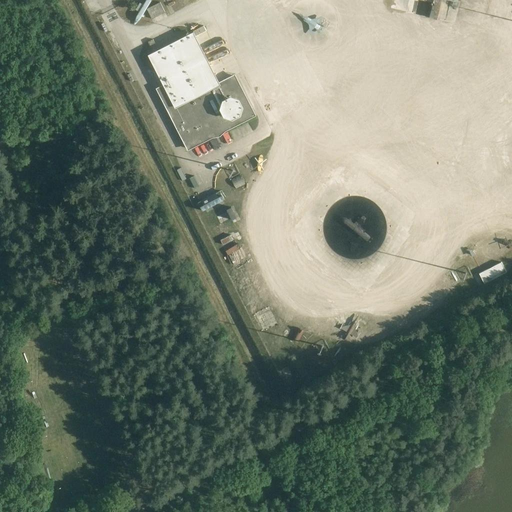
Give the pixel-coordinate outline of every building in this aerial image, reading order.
[(165,13),(161,3),(160,3),(147,9),(152,19),(165,13)] [(319,23),(327,28),(330,23),(323,18),(319,23)] [(165,85),(160,88),(158,89),(189,149),(255,115),(235,76),(219,84),(193,34),(150,56),(165,85)] [(148,41),(153,52),(158,49),(152,39),(148,41)] [(187,179),(181,168),(177,170),(183,181),(187,179)] [(358,226),(354,231),(361,237),(365,231),(349,219),(345,224),(352,230),(356,225),(358,226)] [(502,262),(479,273),(484,283),(507,272),(502,262)]
